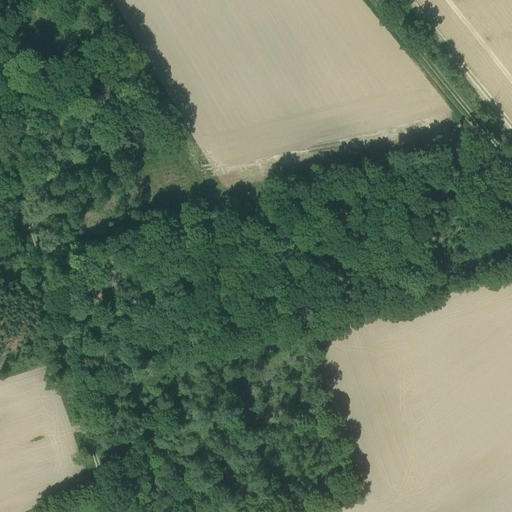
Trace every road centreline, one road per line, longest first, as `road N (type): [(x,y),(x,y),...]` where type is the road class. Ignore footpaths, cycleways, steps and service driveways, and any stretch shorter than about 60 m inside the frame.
road 1 (track): [(0,137),(24,182),(113,511)]
road 2 (track): [(380,0),(511,164)]
